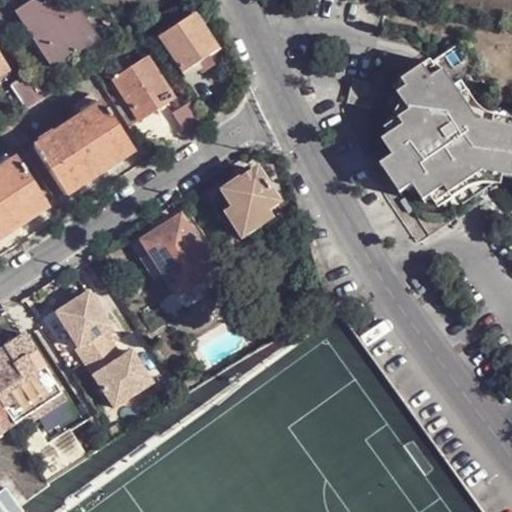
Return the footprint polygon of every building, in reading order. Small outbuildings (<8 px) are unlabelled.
[(97,38),(72,0),(30,0),(17,9),(29,28),(34,26),(46,43),(41,47),(42,48),(48,58),(53,66),(97,38)] [(158,34),(183,70),(197,61),(211,52),(214,47),(214,40),(194,11),(158,34)] [(34,26),(29,28),(41,47),(46,43),(34,26)] [(147,56),(113,78),(121,90),(139,119),(174,97),(147,56)] [(433,76),(444,69),(431,58),(423,63),(433,76)] [(183,70),(186,75),(200,65),(197,61),(183,70)] [(485,129),(444,69),(433,76),(423,63),(409,74),(407,85),(396,91),(409,111),(397,118),(402,124),(382,139),(392,156),(385,159),(405,189),(412,185),(423,198),(445,185),(449,191),(453,188),(482,169),(503,174),(511,175),(511,123),(493,119),(491,127),(485,129)] [(11,83),(27,108),(43,98),(27,72),(11,83)] [(377,80),(353,74),(348,98),(371,104),(377,80)] [(111,96),(129,125),(139,119),(121,90),(111,96)] [(75,103),(82,114),(99,102),(92,92),(75,103)] [(133,149),(102,100),(99,102),(82,114),(34,145),(64,194),(133,149)] [(19,143),(27,138),(13,117),(6,122),(19,143)] [(0,128),(12,147),(19,143),(6,122),(0,125),(0,128)] [(0,235),(47,205),(16,156),(0,166),(0,235)] [(405,189),(385,159),(381,163),(401,193),(405,189)] [(255,167),(222,188),(233,206),(226,210),(241,234),(269,216),(264,209),(277,201),(255,167)] [(482,169),(453,188),(463,202),(503,174),(482,169)] [(215,270),(180,215),(162,226),(163,228),(161,229),(161,230),(149,238),(156,249),(157,251),(156,252),(157,254),(156,255),(161,262),(160,263),(166,273),(164,274),(164,275),(175,290),(191,280),(192,282),(193,280),(194,283),(215,270)] [(141,257),(155,280),(164,275),(164,274),(166,273),(160,263),(161,262),(156,255),(157,254),(156,252),(157,251),(156,249),(141,257)] [(93,289),(57,312),(79,347),(77,348),(85,361),(111,345),(102,333),(115,324),(93,289)] [(0,405),(6,415),(14,426),(27,419),(30,425),(63,403),(20,338),(0,351),(0,405)] [(111,345),(85,361),(114,407),(152,383),(132,350),(122,356),(114,343),(111,345)] [(118,424),(109,429),(115,437),(123,432),(118,424)] [(107,425),(79,443),(86,457),(115,437),(109,429),(107,425)] [(31,455),(47,482),(86,457),(79,443),(70,429),(31,455)] [(0,490),(0,511),(19,511),(23,510),(8,485),(0,490)]
